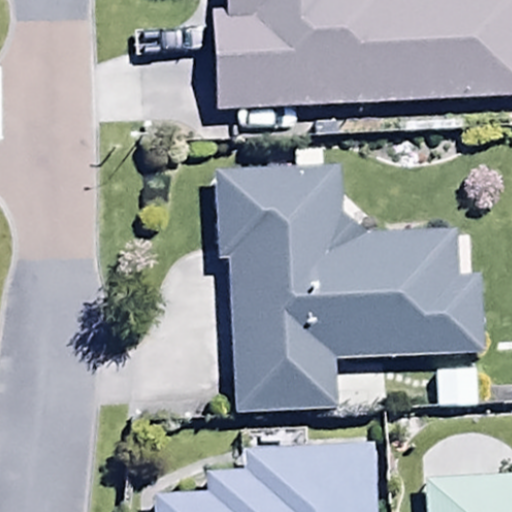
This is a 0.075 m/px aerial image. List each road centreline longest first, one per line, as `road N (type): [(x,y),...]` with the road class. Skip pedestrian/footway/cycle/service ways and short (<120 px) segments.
road 1 (residential): [(31,511),(50,148)]
road 2 (residential): [(50,148),(45,0)]
